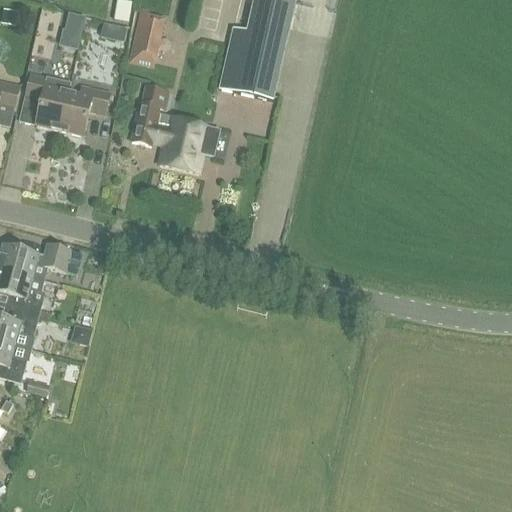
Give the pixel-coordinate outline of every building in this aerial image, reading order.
[(235,35),(224,87),(277,99),(296,8),(260,0),(257,0),(249,38),(235,35)] [(131,4),(115,1),(111,23),(127,26),(131,4)] [(136,30),(159,35),(162,21),(139,16),(136,30)] [(59,135),(68,96),(56,93),(58,84),(30,77),(25,100),(41,103),(35,129),(59,135)] [(0,109),(14,112),(19,89),(0,84),(0,109)] [(203,158),(213,161),(219,132),(209,129),(158,119),(160,112),(165,91),(145,86),(141,105),(132,144),(151,149),(153,144),(164,147),(159,168),(199,177),(203,158)] [(68,96),(59,135),(83,140),(89,114),(105,118),(110,96),(82,89),(80,98),(68,96)] [(3,248),(0,258),(0,271),(32,280),(44,283),(48,271),(65,276),(71,254),(47,247),(44,259),(3,248)] [(32,280),(0,271),(0,295),(17,300),(13,311),(39,318),(45,296),(41,295),(44,283),(32,280)] [(39,318),(13,311),(10,323),(0,320),(0,344),(14,348),(32,353),(35,341),(33,340),(39,318)] [(28,365),(32,353),(14,348),(0,344),(0,381),(21,387),(26,364),(28,365)] [(49,388),(29,383),(26,395),(46,400),(49,388)] [(6,404),(1,413),(7,416),(13,407),(6,404)]
